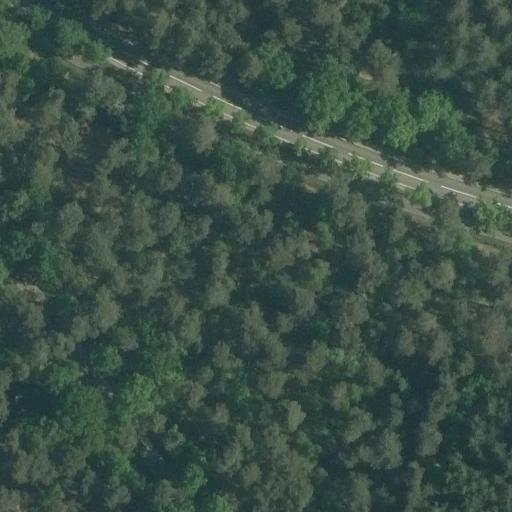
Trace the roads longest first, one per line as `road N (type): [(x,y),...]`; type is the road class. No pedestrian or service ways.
road 1 (tertiary): [(511,209),(290,132),(28,0)]
road 2 (unclassified): [(189,511),(0,247)]
